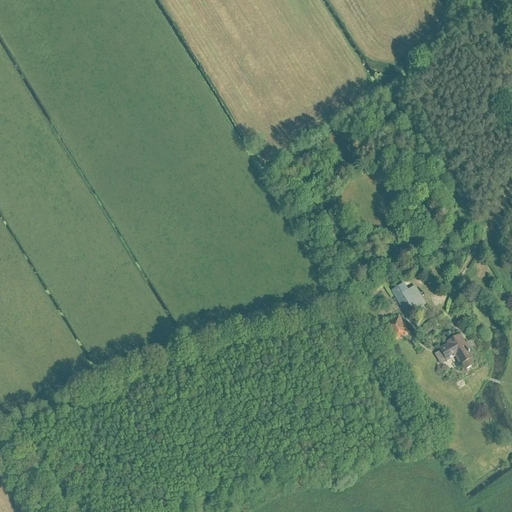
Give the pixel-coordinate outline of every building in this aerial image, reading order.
[(404,316),(414,310),(425,303),(414,287),(404,294),(394,300),(404,316)] [(393,344),(403,338),(408,334),(398,318),(382,327),(393,344)] [(379,330),(374,333),(378,339),(383,336),(379,330)] [(460,336),(447,344),(445,345),(446,346),(438,350),(439,352),(434,355),(440,366),(455,358),(460,365),(463,371),(472,366),(469,360),(471,359),(464,346),(465,345),(460,336)] [(475,355),(476,362),(486,360),(485,353),(475,355)]
